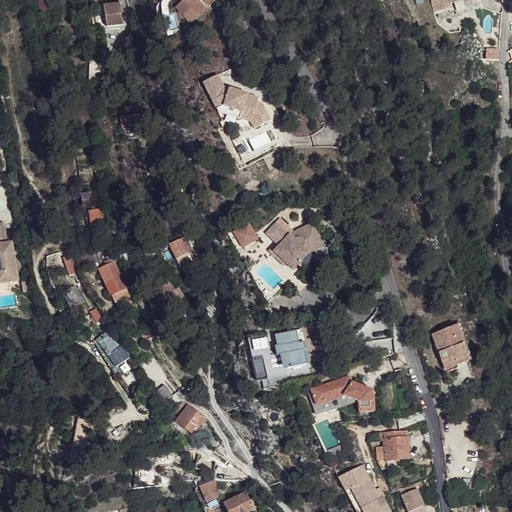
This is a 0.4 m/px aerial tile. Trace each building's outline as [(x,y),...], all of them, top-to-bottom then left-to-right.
[(51,0),(40,0),(38,1),(41,14),(55,10),(51,0)] [(179,0),(181,1),(194,15),(210,0),(179,0)] [(420,0),(424,13),(439,10),(437,5),(453,2),(460,0),(468,0),(469,2),(477,1),(477,0),(420,0)] [(194,15),(181,1),(172,10),(184,23),(194,15)] [(123,24),(119,4),(104,7),(106,26),(123,24)] [(155,39),(162,37),(159,30),(153,32),(155,39)] [(217,76),(203,84),(216,110),(222,107),(242,113),(240,119),(250,123),(254,130),(270,121),(262,105),(257,103),(246,100),(247,96),(223,88),(217,76)] [(222,107),(216,110),(217,113),(240,119),(242,113),(222,107)] [(121,118),(123,128),(141,125),(140,115),(121,118)] [(155,138),(152,131),(145,133),(148,141),(155,138)] [(95,194),(81,196),(84,210),(88,209),(91,227),(102,225),(100,211),(99,212),(95,194)] [(280,220),(269,232),(276,239),(279,236),(283,241),(278,246),(279,247),(274,252),(282,260),(283,258),(294,269),(310,252),(324,246),(314,224),(290,236),(284,230),(287,226),(280,220)] [(6,222),(0,222),(0,283),(20,280),(14,241),(9,242),(6,222)] [(247,224),(231,234),(243,251),(259,241),(247,224)] [(276,239),(269,232),(266,235),(278,246),(283,241),(279,236),(276,239)] [(196,262),(185,239),(170,246),(182,269),(196,262)] [(154,246),(143,249),(146,259),(158,256),(154,246)] [(96,251),(77,256),(79,268),(92,264),(98,263),(97,255),(96,251)] [(283,258),(282,260),(292,271),(294,269),(283,258)] [(124,291),(125,290),(113,263),(100,269),(98,269),(110,297),(112,296),(124,291)] [(182,300),(182,299),(178,293),(171,283),(158,292),(169,309),(182,300)] [(84,302),(75,285),(62,294),(71,310),(84,302)] [(126,297),(124,291),(112,296),(114,302),(126,297)] [(426,328),(436,363),(446,360),(446,363),(453,361),(452,358),(460,355),(449,320),(426,328)] [(107,332),(97,340),(104,350),(109,347),(112,351),(119,348),(109,335),(107,332)] [(114,332),(109,335),(119,348),(122,345),(114,332)] [(299,344),(296,332),(274,336),(276,348),(274,348),(276,357),(279,356),(282,371),(305,365),(302,351),(305,350),(303,344),(299,344)] [(350,377),(308,391),(314,409),(344,397),(358,402),(359,413),(374,412),(373,392),(361,387),(353,387),(353,385),(352,383),(350,377)] [(157,391),(166,403),(175,395),(166,384),(157,391)] [(177,404),(172,408),(177,414),(183,407),(185,409),(188,406),(182,402),(177,404)] [(176,422),(194,436),(205,419),(188,406),(185,409),(176,422)] [(93,418),(83,416),(79,439),(89,440),(93,418)] [(385,439),(384,440),(385,447),(376,448),(377,461),(386,461),(387,461),(395,460),(395,468),(408,467),(408,459),(409,459),(407,438),(398,438),(385,439)] [(387,461),(387,469),(395,468),(395,460),(387,461)] [(362,466),(344,476),(362,511),(389,511),(382,498),(384,497),(379,489),(375,491),(362,466)] [(362,511),(344,476),(338,479),(345,492),(355,511),(362,511)] [(199,486),(206,502),(220,496),(213,480),(199,486)] [(413,485),(403,489),(405,494),(412,510),(412,511),(417,508),(423,506),(416,490),(415,490),(414,488),(413,485)] [(224,504),(227,511),(249,511),(254,510),(245,493),(224,504)] [(401,496),(408,511),(409,511),(412,510),(405,494),(401,496)]
